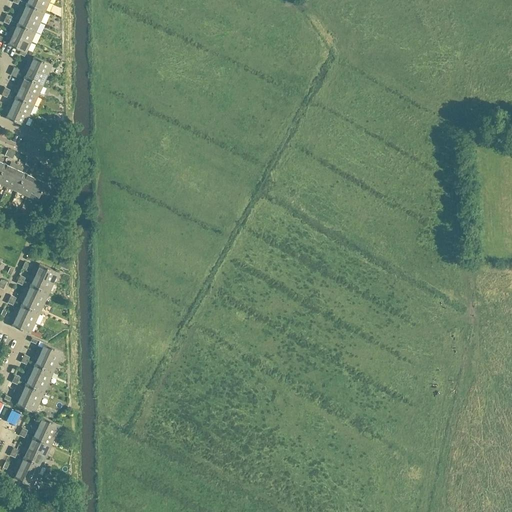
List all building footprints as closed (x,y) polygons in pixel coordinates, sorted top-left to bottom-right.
[(44,13),(49,2),(44,0),(27,0),(28,0),(26,4),(44,13)] [(44,13),(26,4),(24,8),(21,6),(18,12),(40,22),(44,13)] [(35,33),(40,22),(18,12),(15,19),(19,20),(17,24),(35,33)] [(48,20),(48,28),(59,28),(59,20),(48,20)] [(35,33),(17,24),(15,28),(12,26),(9,33),(30,42),(35,33)] [(26,53),(30,42),(9,33),(6,39),(9,40),(7,45),(17,49),(19,50),(26,53)] [(47,75),(52,65),(34,56),(32,61),(28,59),(26,65),(47,75)] [(43,85),(47,75),(26,65),(23,72),(26,73),(24,77),(43,85)] [(38,96),(43,85),(24,77),(23,81),(19,79),(16,86),(38,96)] [(33,105),(38,96),(16,86),(13,92),(17,93),(15,97),(33,105)] [(29,116),(33,105),(15,97),(13,101),(10,99),(7,105),(29,116)] [(24,126),(29,116),(7,105),(4,112),(8,113),(5,118),(24,126)] [(0,184),(7,187),(17,165),(10,162),(9,165),(5,164),(0,175),(0,184)] [(17,192),(25,173),(21,171),(23,168),(17,165),(7,187),(17,192)] [(27,197),(37,175),(31,172),(29,175),(25,173),(17,192),(27,197)] [(37,202),(46,183),(41,180),(42,177),(37,175),(27,197),(37,202)] [(53,283),(58,272),(39,264),(37,268),(34,267),(31,273),(53,283)] [(48,293),(53,283),(31,273),(28,279),(32,280),(30,284),(48,293)] [(43,303),(48,293),(30,284),(28,288),(25,287),(22,293),(43,303)] [(39,313),(43,303),(22,293),(19,299),(22,300),(21,304),(39,313)] [(39,313),(21,304),(19,308),(15,307),(13,313),(34,323),(39,313)] [(29,333),(34,323),(13,313),(10,319),(13,320),(11,325),(29,333)] [(57,362),(62,351),(43,343),(41,347),(38,346),(35,352),(57,362)] [(53,372),(57,362),(35,352),(32,358),(36,360),(34,363),(53,372)] [(53,372),(34,363),(32,367),(29,366),(26,372),(48,382),(53,372)] [(43,392),(48,382),(26,372),(23,378),(26,380),(25,383),(43,392)] [(39,402),(43,392),(25,383),(23,387),(19,386),(17,392),(39,402)] [(34,413),(39,402),(17,392),(14,398),(17,400),(15,404),(28,410),(34,413)] [(55,435),(60,425),(41,416),(39,420),(36,419),(33,425),(55,435)] [(51,445),(55,435),(33,425),(31,431),(34,433),(32,437),(51,445)] [(46,455),(51,445),(32,437),(30,440),(27,439),(24,445),(46,455)] [(42,465),(46,455),(24,445),(22,451),(25,453),(23,457),(42,465)] [(42,465),(23,457),(21,460),(18,459),(15,465),(37,475),(42,465)] [(32,486),(37,475),(15,465),(12,471),(16,473),(14,477),(32,486)]
